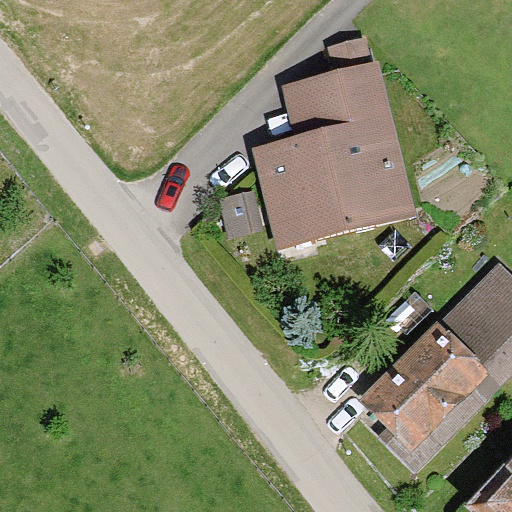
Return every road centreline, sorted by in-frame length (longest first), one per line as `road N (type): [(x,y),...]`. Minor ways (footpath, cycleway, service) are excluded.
road 1 (tertiary): [(0,67),(220,348),(362,511)]
road 2 (unknown): [(137,242),(371,0)]
